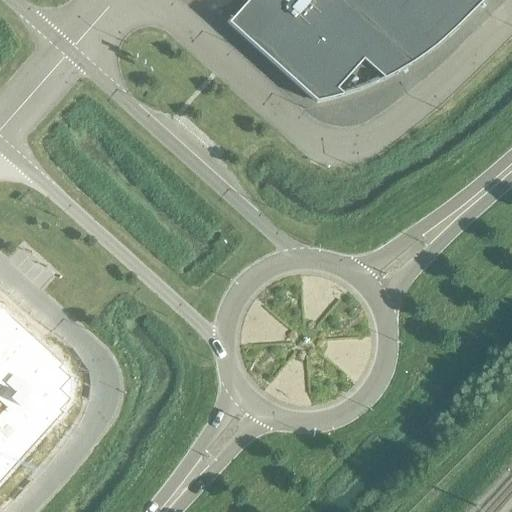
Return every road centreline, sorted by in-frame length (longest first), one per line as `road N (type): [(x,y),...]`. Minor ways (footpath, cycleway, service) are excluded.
road 1 (unclassified): [(154,0),(316,142),(343,146),(402,122),(511,26)]
road 2 (tertiary): [(302,259),(70,49)]
road 3 (tertiary): [(0,143),(225,349)]
road 4 (secondary): [(271,415),(337,418),(364,400),(384,370),(383,309)]
road 5 (unclassified): [(13,511),(75,449),(92,414),(95,380)]
road 6 (unclassified): [(95,380),(88,357),(0,270)]
road 7 (secondary): [(302,259),(279,263),(245,287),(225,349)]
road 8 (secondary): [(383,309),(462,209)]
road 9 (secondary): [(462,209),(353,274)]
road 10 (secondary): [(236,386),(175,496)]
road 11 (secondary): [(175,496),(271,415)]
